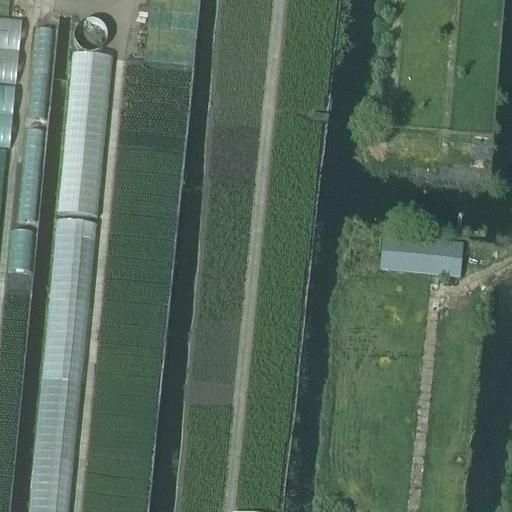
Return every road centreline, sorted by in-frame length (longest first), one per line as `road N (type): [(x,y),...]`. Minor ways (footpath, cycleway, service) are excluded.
road 1 (track): [(224,511),(272,0)]
road 2 (track): [(73,511),(120,8)]
road 3 (track): [(409,511),(429,309),(511,266)]
